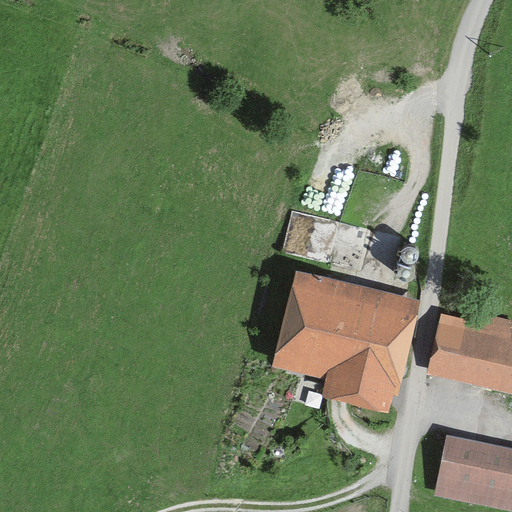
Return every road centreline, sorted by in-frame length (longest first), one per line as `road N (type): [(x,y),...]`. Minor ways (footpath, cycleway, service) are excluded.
road 1 (unclassified): [(482,0),(457,86),(397,511)]
road 2 (track): [(403,461),(375,483),(319,504),(184,511)]
